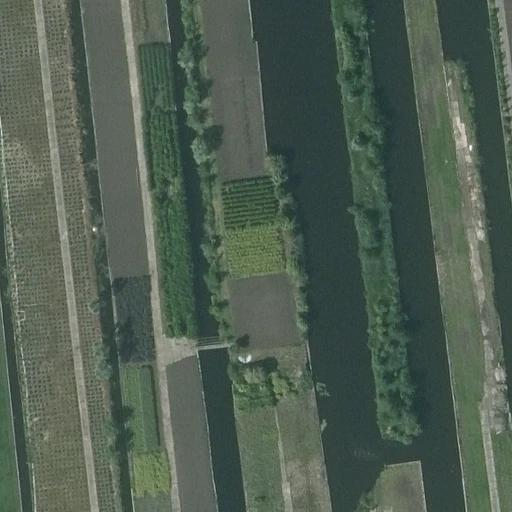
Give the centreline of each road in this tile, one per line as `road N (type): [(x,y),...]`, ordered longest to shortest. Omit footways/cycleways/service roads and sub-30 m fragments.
road 1 (track): [(177,511),(124,0)]
road 2 (track): [(511,136),(494,0)]
